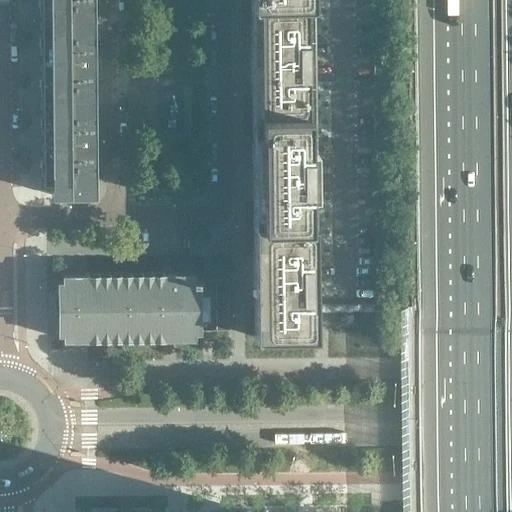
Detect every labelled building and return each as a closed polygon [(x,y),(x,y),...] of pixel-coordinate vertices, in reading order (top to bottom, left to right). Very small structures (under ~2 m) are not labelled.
[(92,53),(91,0),(38,0),(39,22),(39,56),(40,64),(40,144),(41,181),(50,181),(50,195),(93,194),(93,146),(93,133),(92,66),(92,53)] [(311,35),(311,4),(257,4),(258,114),(312,114),(312,82),(306,82),(305,35),(311,35)] [(313,146),(312,114),(258,114),(260,225),(314,224),(313,192),(307,192),(306,146),(313,146)] [(314,256),(314,224),(260,225),(261,337),(315,336),(314,310),(314,303),(308,303),(307,256),(314,256)] [(228,330),(227,279),(197,280),(197,279),(191,279),(191,273),(162,273),(162,272),(86,273),(86,274),(62,274),(62,281),(56,281),(57,332),(62,332),(62,339),(87,339),(87,340),(163,339),(163,338),(192,337),(192,331),(197,331),(197,330),(228,330)]
